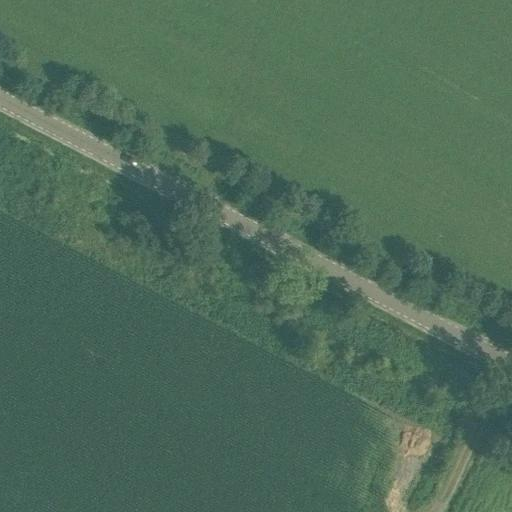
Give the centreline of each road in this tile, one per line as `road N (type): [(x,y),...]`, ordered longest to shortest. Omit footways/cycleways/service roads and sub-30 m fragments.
road 1 (tertiary): [(511,364),(0,99)]
road 2 (track): [(437,511),(509,362)]
